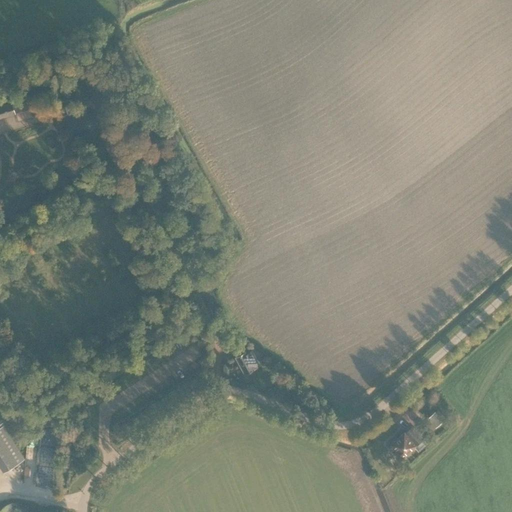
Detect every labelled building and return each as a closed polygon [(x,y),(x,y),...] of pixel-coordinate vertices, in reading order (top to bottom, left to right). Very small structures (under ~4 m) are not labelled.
[(27,101),(13,105),(15,112),(29,108),(27,101)] [(0,117),(15,112),(13,105),(12,102),(0,106),(0,117)] [(73,234),(70,228),(59,234),(62,240),(73,234)] [(236,346),(233,337),(222,339),(225,349),(236,346)] [(259,364),(251,350),(246,353),(245,351),(235,356),(244,373),(254,368),(254,367),(259,364)] [(316,400),(308,394),(302,401),(309,408),(316,400)] [(443,420),(435,410),(427,418),(431,423),(428,426),(432,430),(443,420)] [(423,438),(411,426),(391,444),(402,457),(416,445),(415,445),(423,438)] [(42,443),(57,446),(61,431),(46,427),(42,443)] [(28,455),(39,456),(39,442),(29,441),(28,455)] [(18,502),(15,502),(12,502),(9,503),(7,504),(6,504),(4,506),(2,508),(0,510),(0,511),(30,511),(30,510),(28,508),(26,506),(24,504),(21,503),(18,502)]
